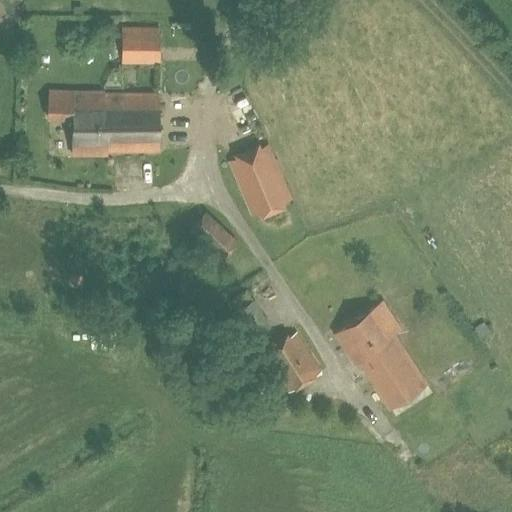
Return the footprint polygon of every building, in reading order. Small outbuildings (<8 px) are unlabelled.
[(159,61),(159,27),(122,26),(122,60),(159,61)] [(107,149),(159,150),(158,92),(103,92),(103,90),(73,90),(48,89),(47,117),(73,117),(72,153),(107,154),(107,149)] [(252,214),(291,198),(268,143),(229,160),(252,214)] [(224,256),(238,240),(206,210),(191,226),(220,254),(224,256)] [(258,344),(275,335),(270,327),(271,326),(254,298),(231,312),(250,340),(254,337),(258,344)] [(390,406),(426,382),(393,332),(400,327),(382,300),(335,332),(356,364),(348,370),(359,386),(371,378),(390,406)] [(482,327),(489,339),(500,333),(493,321),(482,327)] [(289,391),(321,371),(296,332),(264,352),(289,391)]
